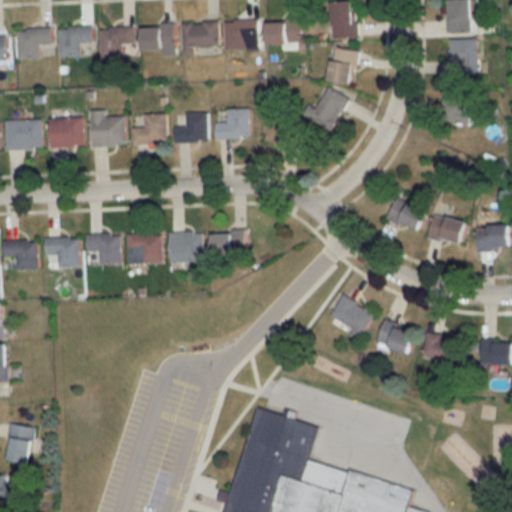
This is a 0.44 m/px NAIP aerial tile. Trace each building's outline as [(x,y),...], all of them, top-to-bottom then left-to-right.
[(357,37),(357,0),(333,0),(334,37),(357,37)] [(475,32),(474,0),(448,0),(449,32),(475,32)] [(226,49),(261,49),(261,19),(226,19),(226,49)] [(302,42),(302,19),(269,19),(269,42),(302,42)] [(220,21),(184,21),(184,54),(198,54),(198,45),(220,45),(220,21)] [(144,49),(177,48),(176,23),(143,24),(144,49)] [(93,56),(93,26),(60,26),(60,56),(93,56)] [(126,48),(136,48),(136,26),(102,26),(102,57),(126,57),(126,48)] [(19,29),(19,58),(41,58),(41,44),(52,44),(52,29),(19,29)] [(8,37),(0,37),(0,61),(8,61),(8,37)] [(450,74),(478,74),(478,38),(450,38),(450,74)] [(331,80),(355,83),(359,49),(335,47),(331,80)] [(310,117),(330,132),(353,101),(332,86),(310,117)] [(473,125),(477,89),(448,86),(444,121),(473,125)] [(218,121),(218,137),(251,137),(251,108),(229,108),(229,121),(218,121)] [(92,110),(93,146),(126,145),(126,116),(107,117),(107,110),(92,110)] [(176,141),(209,141),(209,112),(188,112),(188,126),(176,126),(176,141)] [(268,143),(302,147),(303,131),(292,130),(293,116),(271,113),(268,143)] [(168,114),(146,114),(146,128),(134,128),(134,143),(168,143),(168,114)] [(52,147),(85,147),(85,117),(52,117),(52,147)] [(7,120),(8,149),(44,148),(43,119),(7,120)] [(429,208),(397,197),(390,220),(422,230),(429,208)] [(469,221),(436,212),(430,235),(463,244),(469,221)] [(511,224),(484,224),(484,246),(511,246),(511,224)] [(214,253),(248,253),(248,230),(214,230),(214,253)] [(171,231),(171,261),(206,261),(206,231),(171,231)] [(164,232),(129,232),(129,262),(164,262),(164,232)] [(101,262),(122,262),(122,233),(88,233),(88,250),(101,250),(101,262)] [(80,236),(47,236),(47,255),(50,255),(50,265),(80,265),(80,236)] [(6,259),(39,259),(39,239),(6,239),(6,259)] [(377,312),(345,294),(333,315),(355,327),(351,334),(361,340),(377,312)] [(379,344),(412,353),(419,329),(386,320),(379,344)] [(425,356),(464,360),(467,337),(428,333),(425,356)] [(511,339),(483,340),(483,364),(511,364),(511,339)] [(0,343),(0,381),(8,381),(8,343),(0,343)] [(224,511),(428,511),(429,511),(410,507),(415,487),(311,460),(320,425),(252,407),(224,511)] [(36,426),(11,423),(7,459),(31,462),(36,426)] [(0,505),(17,498),(5,471),(0,472),(0,505)]
